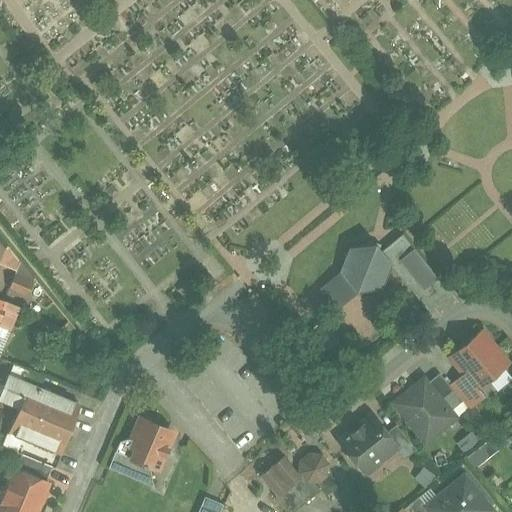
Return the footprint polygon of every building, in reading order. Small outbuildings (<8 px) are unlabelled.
[(452,293),(404,234),(384,251),(394,263),(393,265),(430,311),(452,293)] [(377,243),(351,247),(341,272),(358,292),(385,288),(393,265),(394,263),(384,251),(377,243)] [(35,278),(21,261),(15,275),(33,282),(35,278)] [(33,282),(15,275),(10,287),(28,295),(33,282)] [(413,303),(401,289),(397,288),(393,299),(403,311),(413,303)] [(19,307),(0,298),(0,324),(9,328),(19,307)] [(484,331),(452,356),(466,374),(478,388),(479,387),(509,362),(484,331)] [(354,358),(337,371),(345,380),(361,367),(354,358)] [(44,376),(16,364),(11,375),(39,387),(44,376)] [(452,386),(441,373),(429,382),(452,410),(464,401),(452,386)] [(478,388),(466,374),(452,386),(464,401),(469,407),(485,394),(479,387),(478,388)] [(11,375),(10,375),(1,397),(22,406),(11,431),(63,453),(82,405),(39,387),(11,375)] [(429,382),(421,389),(418,384),(395,402),(427,441),(457,417),(452,410),(429,382)] [(373,415),(341,441),(350,451),(350,457),(353,462),(359,462),(366,471),(396,447),(398,446),(387,432),(373,415)] [(142,417),(133,438),(129,438),(121,440),(117,450),(110,467),(154,485),(151,465),(159,468),(175,431),(142,417)] [(418,449),(398,424),(387,432),(398,446),(396,447),(405,459),(418,449)] [(11,431),(7,429),(1,445),(23,454),(54,466),(57,467),(63,453),(11,431)] [(54,466),(23,454),(17,469),(47,482),(54,466)] [(322,455),(311,454),(303,461),(302,471),(305,475),(278,497),(289,511),(293,511),(323,489),(327,495),(341,485),(328,469),(329,464),(322,456),(322,455)] [(17,469),(15,469),(9,483),(3,486),(0,492),(0,497),(2,502),(0,505),(0,511),(38,511),(50,483),(47,482),(17,469)] [(428,505),(427,506),(432,511),(478,511),(489,504),(466,475),(428,505)] [(221,511),(225,504),(207,496),(199,511),(221,511)] [(428,505),(421,496),(406,508),(408,511),(432,511),(427,506),(428,505)]
